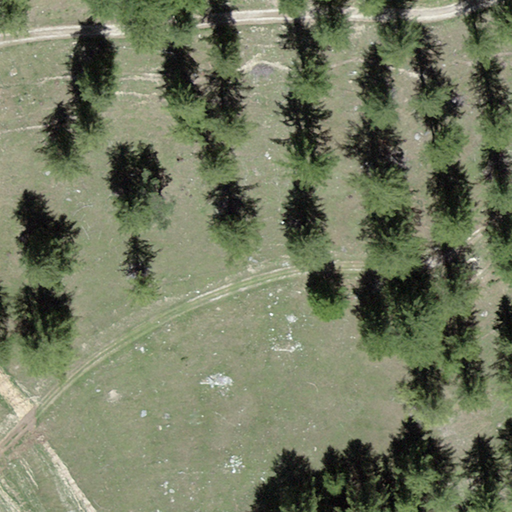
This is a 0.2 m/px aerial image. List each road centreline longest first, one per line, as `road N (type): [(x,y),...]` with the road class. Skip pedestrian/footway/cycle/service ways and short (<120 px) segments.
road 1 (track): [(511,210),(435,261),(314,266),(241,284),(131,334),(77,370),(0,451)]
road 2 (track): [(0,40),(232,16),(438,15),(483,0)]
